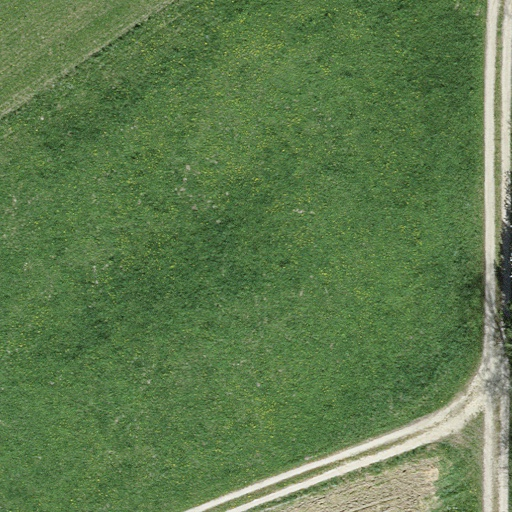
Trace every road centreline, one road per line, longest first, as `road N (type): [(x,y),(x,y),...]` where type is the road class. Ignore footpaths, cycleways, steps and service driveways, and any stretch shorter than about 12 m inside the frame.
road 1 (track): [(502,0),(493,511)]
road 2 (track): [(214,511),(495,397)]
